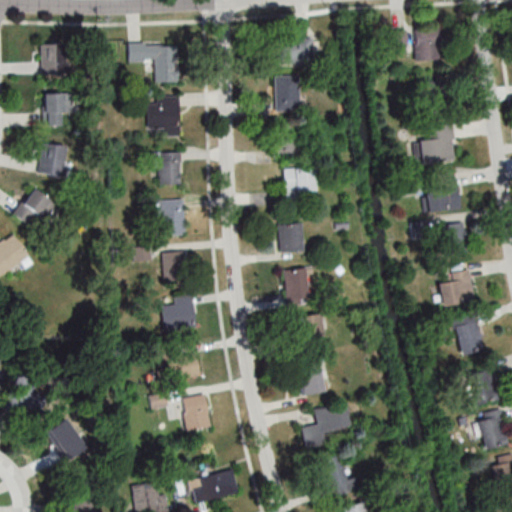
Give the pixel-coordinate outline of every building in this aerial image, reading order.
[(413,61),(440,60),(439,27),(412,28),(413,61)] [(405,30),(391,31),(392,46),(406,46),(405,30)] [(319,39),(275,40),(275,62),(320,61),(319,39)] [(153,83),(180,82),(178,46),(161,47),(161,43),(126,44),(127,62),(153,61),(153,83)] [(39,76),(63,76),(63,44),(39,45),(39,76)] [(298,76),(273,76),(274,112),(298,112),(298,76)] [(439,82),(419,82),(419,107),(440,107),(439,82)] [(58,113),(69,113),(69,93),(42,94),(43,127),(58,127),(58,113)] [(145,104),(146,129),(162,128),(162,137),(178,136),(177,96),(155,97),(155,104),(145,104)] [(453,161),(450,140),(453,139),(450,119),(428,122),(430,139),(417,141),(421,165),(453,161)] [(276,157),(297,155),(293,120),(271,122),(276,157)] [(64,147),(40,143),(35,174),(59,178),(64,147)] [(180,185),(178,152),(151,153),(151,168),(157,168),(158,186),(180,185)] [(316,195),(314,168),(282,169),(284,197),(316,195)] [(421,194),(424,216),(460,209),(454,173),(432,176),(435,191),(421,194)] [(11,216),(29,228),(49,201),(31,188),(11,216)] [(184,235),(182,200),(158,201),(159,236),(184,235)] [(466,252),(463,223),(439,225),(441,254),(466,252)] [(278,254),(301,253),(301,224),(277,224),(278,254)] [(149,246),(132,247),(132,263),(149,262),(149,246)] [(185,281),(184,252),(161,252),(162,282),(185,281)] [(281,271),(286,306),(316,302),(311,267),(281,271)] [(441,306),(473,301),(468,270),(448,273),(449,280),(437,282),(441,306)] [(160,306),(162,332),(194,329),(191,294),(172,296),(173,305),(160,306)] [(323,337),(318,313),(295,318),(300,342),(323,337)] [(460,356),(482,351),(473,313),(451,319),(460,356)] [(199,376),(194,352),(170,357),(174,380),(199,376)] [(299,395),(321,394),(319,359),(297,360),(299,395)] [(496,401),(491,370),(468,373),(473,405),(496,401)] [(147,392),(150,410),(165,407),(162,390),(147,392)] [(209,427),(204,394),(180,398),(185,431),(209,427)] [(304,449),(324,445),(322,433),(349,428),(344,403),(312,409),(315,424),(300,427),(304,449)] [(483,412),(484,420),(478,421),(482,450),(506,447),(501,410),(483,412)] [(67,465),(86,449),(61,419),(45,432),(60,449),(56,452),(67,465)] [(495,457),(497,465),(489,467),(494,485),(511,480),(511,455),(511,453),(495,457)] [(318,460),(324,490),(334,488),(335,496),(355,492),(351,473),(341,475),(337,456),(318,460)] [(236,494),(230,470),(187,480),(193,504),(236,494)] [(133,511),(149,511),(165,510),(162,485),(147,487),(146,482),(130,484),(133,511)]
